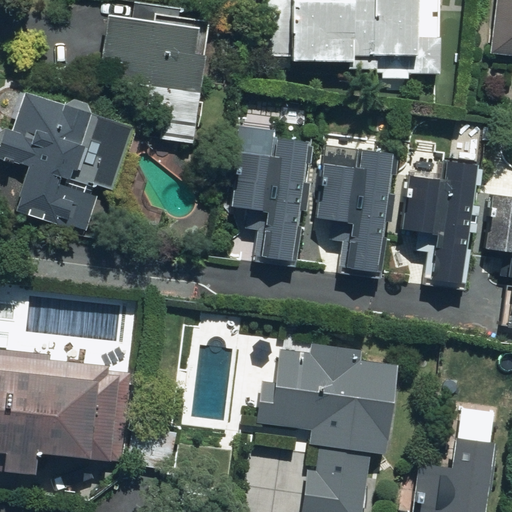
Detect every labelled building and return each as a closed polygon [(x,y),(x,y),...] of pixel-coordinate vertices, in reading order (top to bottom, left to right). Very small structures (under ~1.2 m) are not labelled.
[(435,83),(437,0),(262,0),(260,57),(282,58),(281,66),(350,69),(350,80),(435,83)] [(511,0),(492,0),(485,59),(511,61),(511,0)] [(194,142),(206,18),(149,13),(148,24),(101,19),(96,65),(115,67),(113,80),(136,82),(131,135),(194,142)] [(0,158),(22,166),(9,206),(88,233),(123,129),(16,93),(0,139),(0,158)] [(297,150),(235,143),(227,215),(254,218),(249,265),(284,269),(297,150)] [(370,280),(383,154),(346,150),(344,174),(314,171),(308,225),(341,228),(339,243),(327,241),(324,275),(370,280)] [(467,162),(420,157),(418,176),(402,175),(395,239),(421,242),(415,291),(452,295),(467,162)] [(511,332),(511,191),(485,189),(479,256),(497,258),(495,279),(504,280),(499,332),(511,332)] [(0,466),(35,470),(38,447),(120,456),(130,367),(110,365),(111,354),(0,342),(0,466)] [(307,345),(305,381),(266,378),(266,389),(253,388),(250,426),(307,430),(301,511),(361,511),(366,455),(380,456),(387,367),(349,365),(350,348),(307,345)] [(480,511),(487,443),(446,440),(443,470),(409,467),(405,511),(480,511)]
